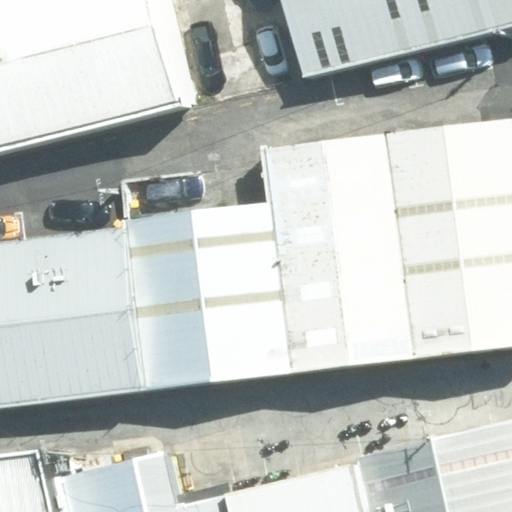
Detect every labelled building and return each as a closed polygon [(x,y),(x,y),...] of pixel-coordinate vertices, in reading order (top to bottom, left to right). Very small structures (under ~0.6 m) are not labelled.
[(0,0),(0,181),(222,138),(194,0),(0,0)] [(511,0),(290,0),(311,101),(511,61),(511,0)] [(278,223),(298,391),(511,366),(511,140),(272,168),(278,223)] [(129,240),(148,408),(298,391),(278,223),(129,240)] [(128,235),(0,249),(0,424),(148,408),(129,240),(128,235)] [(511,511),(511,440),(388,469),(398,511),(511,511)] [(90,511),(248,511),(247,506),(235,453),(85,488),(90,511)] [(398,511),(388,469),(247,506),(248,511),(398,511)] [(0,511),(82,511),(72,471),(0,480),(0,511)]
